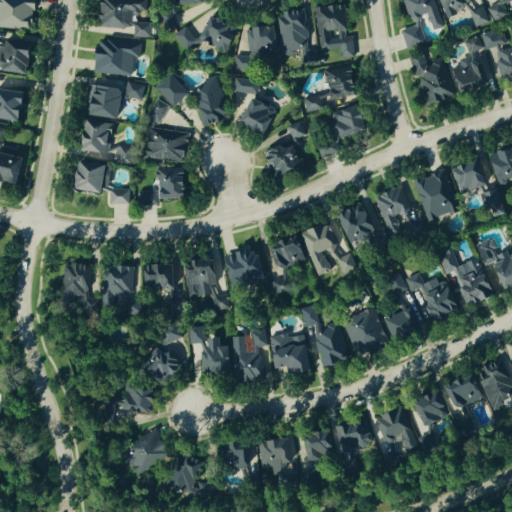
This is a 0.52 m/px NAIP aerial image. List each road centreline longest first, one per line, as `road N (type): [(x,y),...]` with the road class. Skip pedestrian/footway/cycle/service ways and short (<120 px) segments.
road 1 (residential): [(0,214),(148,236),(236,216),(410,143),(511,116)]
road 2 (residential): [(64,511),(66,472),(27,358),(21,296),(38,223),(63,0)]
road 3 (residential): [(511,317),(369,385),(250,411),(189,414)]
road 4 (residential): [(410,143),(378,0)]
